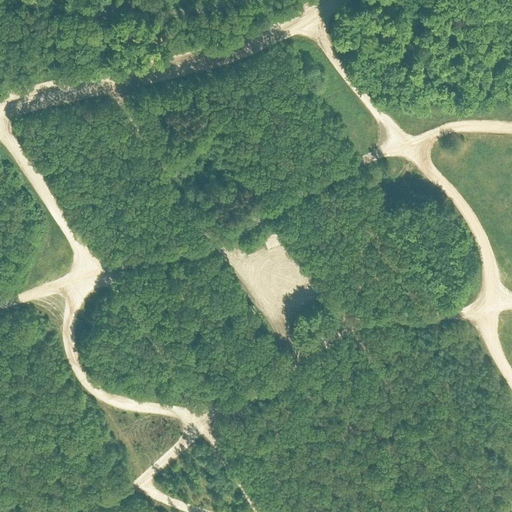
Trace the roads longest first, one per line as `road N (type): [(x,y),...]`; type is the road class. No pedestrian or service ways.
road 1 (track): [(260,511),(135,307),(85,253),(0,124)]
road 2 (track): [(0,305),(120,263),(216,246),(401,139)]
road 3 (track): [(511,381),(489,335),(489,259),(475,224),(343,73),(306,16)]
road 4 (track): [(0,105),(227,51),(330,0)]
road 5 (track): [(203,422),(365,322),(511,303)]
road 6 (track): [(203,422),(109,398),(87,383),(68,336),(80,277)]
road 7 (track): [(116,91),(216,246)]
road 8 (track): [(198,511),(139,482),(39,511)]
road 9 (track): [(296,362),(241,261),(216,246)]
